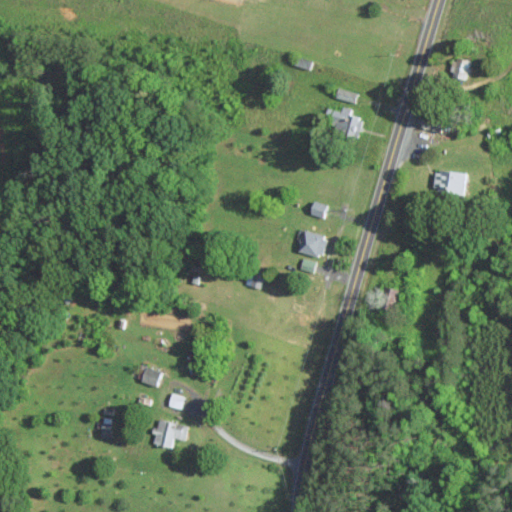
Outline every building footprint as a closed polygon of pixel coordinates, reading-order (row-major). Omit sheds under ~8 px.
[(356,101),(358,91),(339,87),(337,98),(356,101)] [(363,117),(350,113),(352,108),(343,105),(341,111),(330,107),(328,112),(334,114),(329,128),(356,137),(363,117)] [(466,192),(467,171),(437,169),(436,190),(466,192)] [(329,203),(315,200),(312,214),(326,217),(329,203)] [(299,250),(323,258),(330,237),(307,229),(299,250)] [(143,382),(158,385),(162,370),(146,366),(143,382)] [(168,405),(182,408),(185,395),(171,392),(168,405)] [(174,437),(185,440),(188,425),(158,417),(152,442),(171,447),(174,437)]
